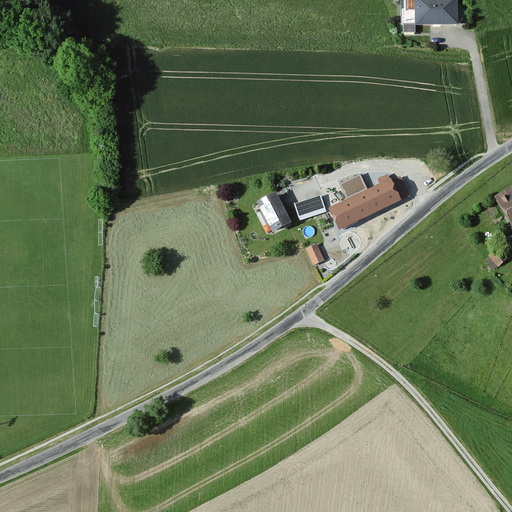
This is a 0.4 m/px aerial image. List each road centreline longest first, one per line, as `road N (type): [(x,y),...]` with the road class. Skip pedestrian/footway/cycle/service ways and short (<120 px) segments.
road 1 (tertiary): [(511,145),(232,361),(0,477)]
road 2 (track): [(511,511),(389,367),(301,313)]
